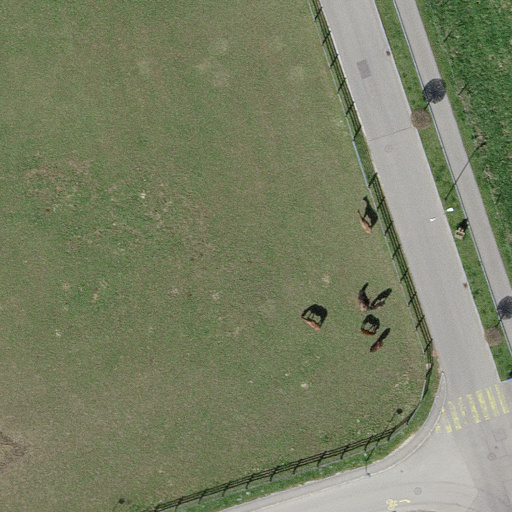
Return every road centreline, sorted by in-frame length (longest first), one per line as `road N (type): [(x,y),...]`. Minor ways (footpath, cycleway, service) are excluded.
road 1 (residential): [(343,0),(483,449)]
road 2 (residential): [(299,511),(483,449)]
